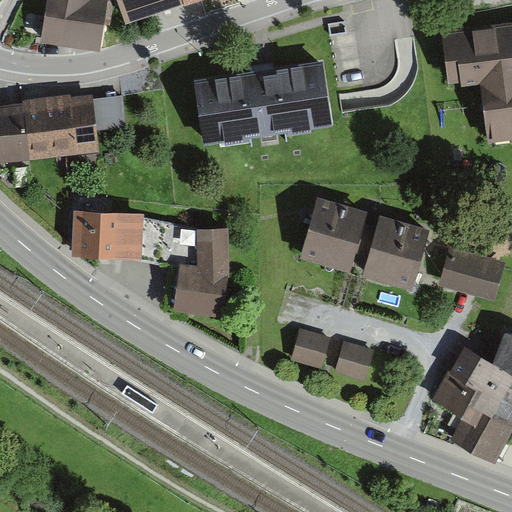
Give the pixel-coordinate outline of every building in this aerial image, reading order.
[(47,0),(41,40),(101,50),(110,2),(100,1),(99,0),(47,0)] [(120,0),(126,17),(175,0),(120,0)] [(511,21),(445,33),(454,89),(481,85),(490,134),(511,130),(511,21)] [(331,63),(194,87),(206,153),(343,128),(331,63)] [(87,95),(0,106),(0,154),(93,143),(87,95)] [(127,95),(99,97),(101,128),(129,126),(127,95)] [(355,210),(319,200),(303,254),(326,260),(328,252),(352,259),(363,222),(352,219),(355,210)] [(126,215),(78,212),(77,252),(123,255),(160,262),(168,222),(126,215)] [(413,285),(429,231),(393,221),(390,229),(380,227),(369,264),(393,271),(391,279),(413,285)] [(180,275),(177,306),(222,309),(227,269),(225,226),(201,227),(168,222),(160,262),(182,267),(180,275)] [(497,267),(453,254),(445,281),(489,294),(497,267)] [(329,338),(302,330),(294,357),(321,365),(329,338)] [(455,439),(494,459),(511,427),(511,334),(508,333),(495,369),(467,352),(439,401),(465,419),(455,439)] [(373,351),(346,343),(338,370),(365,378),(373,351)]
